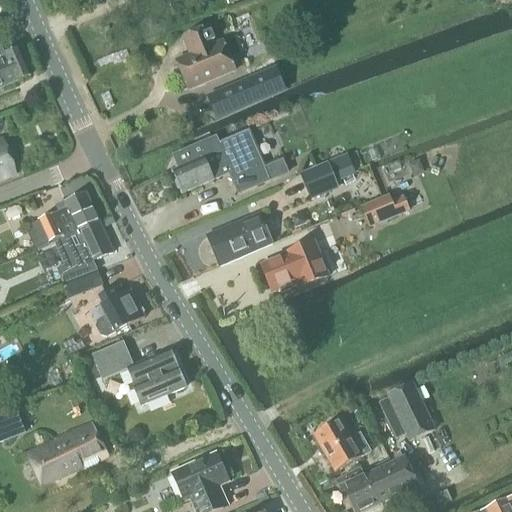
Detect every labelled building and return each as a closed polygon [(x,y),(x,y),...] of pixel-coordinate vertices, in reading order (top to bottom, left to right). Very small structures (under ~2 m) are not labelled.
[(211,27),(182,40),(190,56),(176,63),(189,94),(237,74),(224,41),(218,44),(211,27)] [(0,87),(28,75),(17,50),(4,56),(0,46),(0,87)] [(216,139),(175,158),(180,171),(173,174),(177,181),(175,185),(177,191),(181,192),(182,194),(230,174),(238,194),(288,174),(283,161),(264,169),(249,133),(219,145),(216,139)] [(0,181),(14,177),(2,141),(0,141),(0,181)] [(350,170),(345,157),(301,175),(311,201),(319,197),(318,195),(338,187),(333,176),(350,170)] [(402,193),(372,205),(362,208),(370,228),(409,213),(402,193)] [(100,224),(85,195),(65,204),(68,210),(54,217),(54,216),(39,223),(49,244),(64,237),(66,240),(100,224)] [(273,246),(260,214),(207,237),(220,268),(273,246)] [(66,240),(55,244),(66,267),(58,270),(64,287),(78,282),(79,281),(90,277),(99,274),(94,263),(114,253),(100,224),(66,240)] [(261,267),(272,295),(298,284),(301,290),(329,279),(315,244),(287,255),(287,256),(261,267)] [(90,277),(79,281),(84,295),(104,287),(99,274),(90,277)] [(107,338),(116,333),(116,334),(146,320),(143,315),(145,314),(141,306),(139,307),(132,293),(127,296),(122,287),(101,297),(101,299),(103,298),(107,306),(102,308),(107,318),(99,322),(98,327),(102,336),(107,338)] [(125,345),(94,358),(103,382),(128,371),(142,409),(187,390),(172,352),(134,368),(125,345)] [(389,401),(378,406),(396,443),(407,437),(410,443),(434,432),(413,387),(388,398),(389,401)] [(357,397),(339,408),(345,418),(363,408),(357,397)] [(16,408),(0,414),(0,440),(25,431),(16,408)] [(341,422),(314,437),(325,456),(351,440),(343,426),(341,422)] [(92,428),(28,457),(42,489),(107,461),(92,428)] [(351,440),(325,456),(336,474),(371,454),(360,436),(351,440)] [(219,488),(229,484),(216,455),(172,475),(185,504),(190,501),(194,511),(219,511),(223,510),(217,496),(220,490),(219,488)] [(365,479),(378,507),(417,489),(404,459),(365,479)] [(368,511),(378,507),(365,479),(361,471),(336,483),(340,491),(345,489),(355,511),(368,511)] [(447,493),(435,499),(439,507),(440,507),(451,502),(447,493)] [(486,511),(510,511),(506,503),(486,511)]
